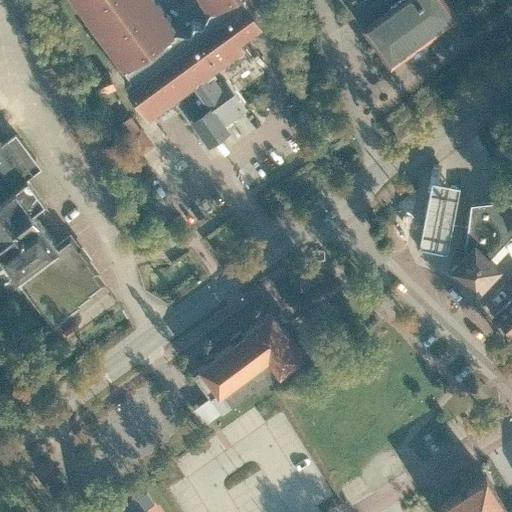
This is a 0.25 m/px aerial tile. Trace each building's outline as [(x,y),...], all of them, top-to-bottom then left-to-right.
[(237,36),(258,19),(245,0),(202,0),(206,7),(204,22),(193,24),(187,31),(175,26),(156,0),(72,0),(130,75),(123,79),(145,112),(176,94),(215,66),(244,41),(237,36)] [(446,0),(359,0),(352,6),(394,65),(460,18),(446,0)] [(223,120),(243,106),(215,66),(176,94),(209,141),(228,127),(223,120)] [(0,144),(0,193),(24,175),(41,163),(17,132),(0,144)] [(0,193),(0,250),(35,223),(27,215),(44,200),(24,175),(0,193)] [(446,251),(458,185),(429,179),(417,246),(446,251)] [(493,202),(472,201),(467,237),(476,241),(487,255),(511,236),(501,216),(493,202)] [(511,210),(501,216),(511,236),(511,237),(511,210)] [(0,250),(0,251),(15,273),(53,245),(35,223),(0,250)] [(15,273),(52,322),(106,282),(69,233),(53,245),(15,273)] [(472,308),(507,279),(487,255),(476,241),(441,271),(472,308)] [(508,331),(511,328),(511,293),(492,310),(508,331)] [(275,311),(197,370),(215,394),(266,355),(281,374),(307,354),(275,311)] [(210,393),(192,405),(203,421),(220,409),(210,393)] [(511,511),(511,498),(489,465),(441,498),(450,511),(511,511)]
